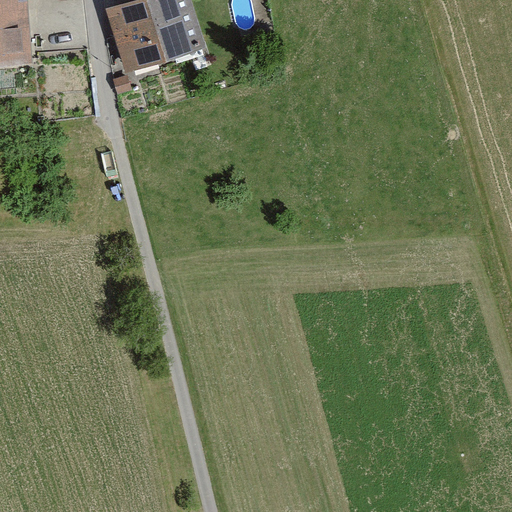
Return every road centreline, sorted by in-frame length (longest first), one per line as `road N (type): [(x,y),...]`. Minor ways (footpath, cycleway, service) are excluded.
road 1 (track): [(119,142),(209,511)]
road 2 (residential): [(94,0),(95,43),(119,142)]
